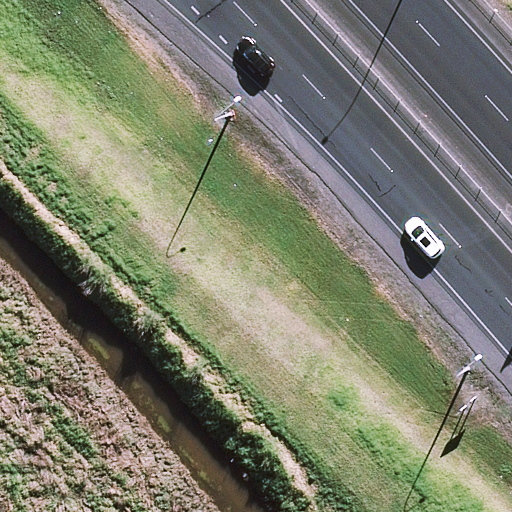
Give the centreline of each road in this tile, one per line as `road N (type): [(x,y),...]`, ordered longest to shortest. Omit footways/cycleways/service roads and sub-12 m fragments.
road 1 (motorway): [(511,306),(336,110)]
road 2 (motorway): [(336,110),(203,0)]
road 3 (motorway): [(336,110),(229,0)]
road 4 (motorway): [(426,0),(511,95)]
